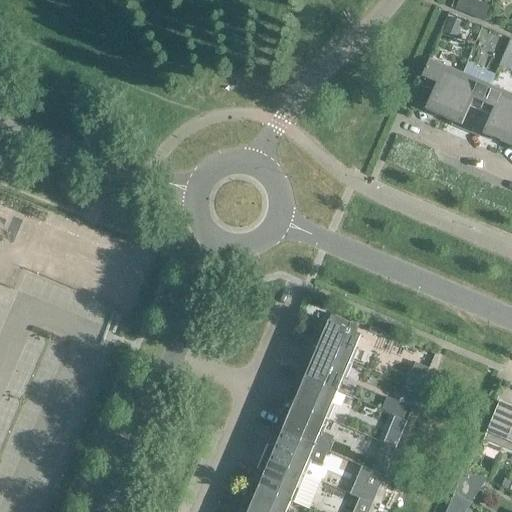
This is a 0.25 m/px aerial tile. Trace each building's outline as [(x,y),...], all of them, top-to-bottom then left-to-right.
[(475,0),(474,0),(469,14),(483,20),(489,6),(475,0)] [(449,15),(443,31),(456,37),(463,21),(449,15)] [(462,74),(428,60),(421,77),(425,79),(416,99),(428,104),(425,110),(443,118),(462,74)] [(491,86),(462,74),(443,118),(461,126),(464,119),(475,124),(491,86)] [(511,115),(511,94),(491,86),(475,124),(485,128),(482,135),(501,142),(511,115)] [(511,115),(501,142),(511,147),(511,115)] [(313,334),(308,346),(352,365),(357,351),(355,349),(361,335),(348,330),(350,323),(331,315),(321,337),(313,334)] [(352,365),(308,346),(303,359),(311,362),(305,377),(337,391),(343,377),(346,378),(352,365)] [(337,391),(305,377),(298,393),(290,389),(285,402),(328,420),(334,406),(331,405),(337,391)] [(408,379),(404,386),(419,393),(422,385),(408,379)] [(387,397),(381,409),(394,414),(399,402),(387,397)] [(328,420),(285,402),(280,414),(288,417),(281,433),(314,446),(326,451),(332,437),(323,433),(328,420)] [(483,442),(503,451),(511,430),(511,407),(499,402),(483,442)] [(511,430),(503,451),(511,454),(511,430)] [(314,446),(281,433),(275,448),(267,444),(261,457),(305,475),(311,461),(308,460),(314,446)] [(387,434),(384,442),(396,447),(399,439),(387,434)] [(381,442),(375,455),(390,461),(395,449),(381,442)] [(305,475),(261,457),(256,469),(264,473),(258,488),(290,502),(296,488),(299,489),(305,475)] [(361,466),(349,494),(372,503),(384,476),(361,466)] [(510,490),(511,484),(511,481),(505,478),(502,486),(510,490)] [(458,487),(455,493),(470,504),(474,499),(458,487)] [(285,511),(290,502),(258,488),(251,503),(243,500),(238,511),(285,511)] [(455,493),(446,511),(466,511),(472,505),(455,493)]
